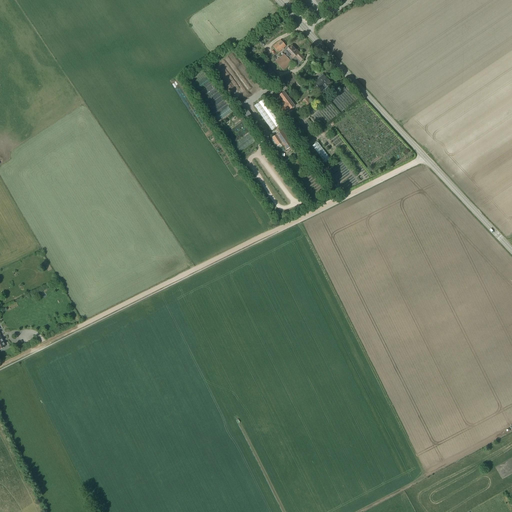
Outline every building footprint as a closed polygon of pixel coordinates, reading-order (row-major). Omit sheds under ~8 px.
[(280,40),(273,47),(278,53),(285,47),(280,40)] [(284,55),(276,63),(279,66),(297,50),(292,45),(287,48),(284,50),(287,54),(285,56),(284,55)] [(297,50),(279,66),(283,70),(291,62),(290,61),(292,59),(298,65),(301,63),(300,62),(304,58),(297,50)] [(323,75),(314,84),(321,92),(330,83),(323,75)] [(283,103),(276,108),(281,115),(288,109),(293,105),(283,93),(278,97),(283,103)] [(263,101),(255,107),(272,131),(281,125),(263,101)] [(314,105),(307,111),(309,114),(317,108),(314,105)] [(219,123),(235,113),(232,109),(216,118),(219,123)] [(248,109),(246,110),(253,121),(256,119),(248,109)] [(283,131),(271,139),(278,150),(283,146),(286,151),(293,146),(283,131)] [(312,146),(311,147),(320,159),(321,158),(325,163),(330,159),(326,154),(327,153),(318,142),(313,146),(312,146)]
